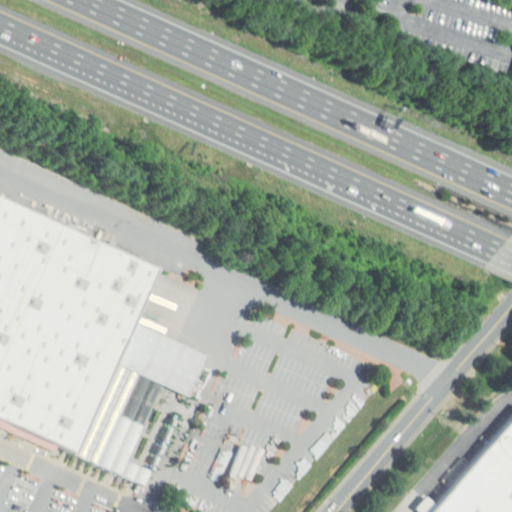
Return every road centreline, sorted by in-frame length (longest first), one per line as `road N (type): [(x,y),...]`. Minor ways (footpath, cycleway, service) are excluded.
road 1 (motorway): [(0,26),(505,253)]
road 2 (motorway): [(511,191),(86,0)]
road 3 (residential): [(511,308),(335,511)]
